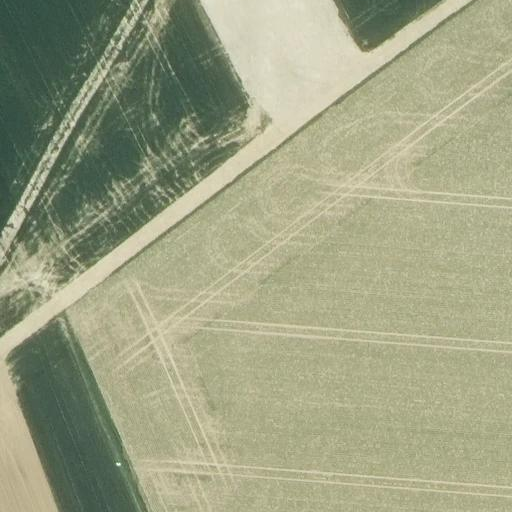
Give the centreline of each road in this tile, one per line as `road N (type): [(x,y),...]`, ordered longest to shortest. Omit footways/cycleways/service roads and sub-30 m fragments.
road 1 (track): [(468,0),(60,307),(0,375)]
road 2 (track): [(60,307),(145,511)]
